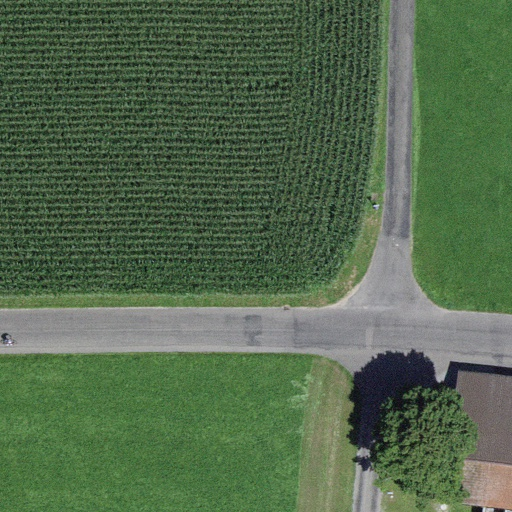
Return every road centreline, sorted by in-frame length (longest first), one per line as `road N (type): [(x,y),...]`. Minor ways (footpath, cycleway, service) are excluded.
road 1 (track): [(367,511),(399,0)]
road 2 (unclassified): [(0,339),(511,341)]
